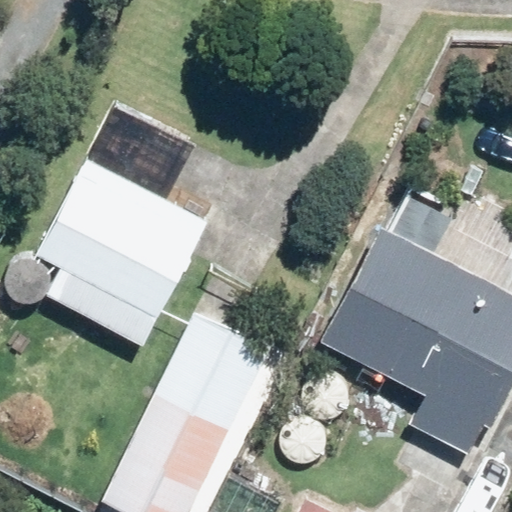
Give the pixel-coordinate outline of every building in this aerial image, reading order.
[(117,97),(36,254),(60,266),(45,295),(135,342),(150,314),(156,315),(205,222),(164,200),(196,137),(117,97)] [(314,172),(262,146),(226,218),(278,245),(314,172)] [(74,163),(50,149),(38,172),(62,186),(74,163)] [(473,457),(511,382),(511,297),(454,267),(462,251),(422,231),(414,246),(378,227),(318,341),(423,396),(408,423),(473,457)] [(153,395),(227,431),(267,351),(193,313),(153,395)] [(51,358),(0,335),(0,401),(5,392),(31,403),(51,358)] [(126,511),(187,511),(227,431),(153,395),(101,499),(126,511)] [(77,472),(0,423),(0,460),(61,498),(77,472)] [(277,511),(283,502),(233,473),(210,511),(277,511)] [(296,511),(331,511),(304,498),(296,511)]
